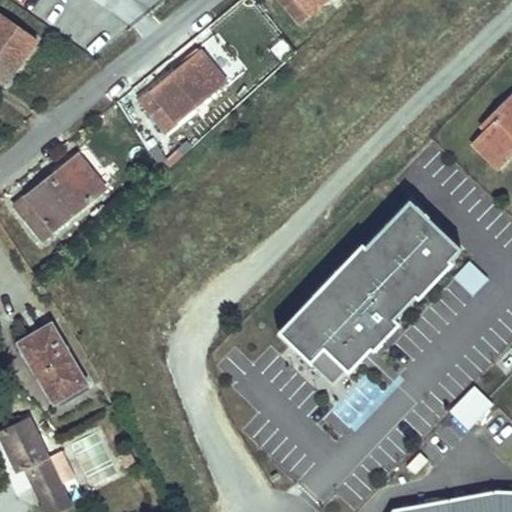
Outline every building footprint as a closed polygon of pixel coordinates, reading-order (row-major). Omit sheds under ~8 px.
[(276,0),(296,23),(323,0),(276,0)] [(0,84),(2,86),(34,39),(0,14),(0,84)] [(171,66),(133,99),(162,133),(223,81),(202,54),(177,75),(171,66)] [(490,121),(470,141),(498,166),(511,152),(511,91),(486,117),(490,121)] [(72,155),(15,200),(43,234),(99,189),(72,155)] [(302,310),(276,335),(329,383),(364,346),(369,350),(393,325),(388,321),(433,273),(436,276),(448,264),(445,261),(456,249),(403,200),(338,272),(334,268),(298,306),(302,310)] [(474,270),(463,259),(449,277),(458,285),(474,270)] [(82,382),(39,326),(9,351),(50,406),(82,382)] [(474,383),(449,409),(469,428),(494,401),(474,383)] [(0,427),(2,431),(0,431),(0,449),(11,471),(17,468),(41,511),(61,501),(53,484),(39,458),(20,420),(15,423),(10,412),(0,418),(0,427)] [(49,452),(39,458),(53,484),(63,479),(65,472),(56,455),(49,452)] [(416,452),(403,466),(411,473),(424,460),(416,452)] [(389,509),(387,511),(511,511),(511,490),(491,490),(389,509)]
